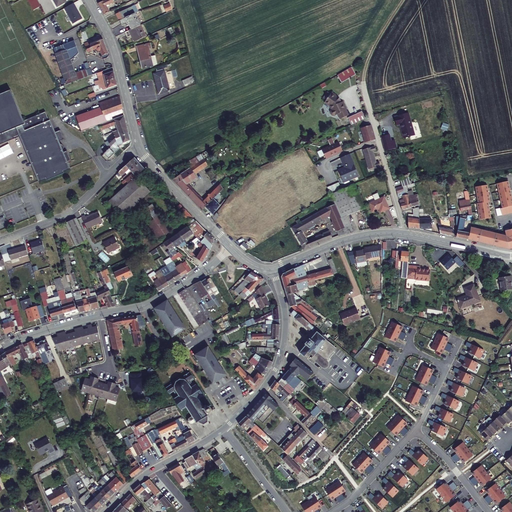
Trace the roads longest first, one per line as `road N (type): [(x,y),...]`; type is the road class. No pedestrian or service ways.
road 1 (tertiary): [(273,269),(285,316),(282,351),(264,387),(224,428)]
road 2 (residential): [(0,241),(68,214),(139,145)]
road 3 (tertiary): [(139,145),(110,39),(88,0)]
road 4 (tertiary): [(230,247),(154,302),(100,315)]
road 5 (tertiary): [(224,428),(146,473),(104,511)]
road 6 (tertiary): [(273,269),(346,239),(404,234)]
road 7 (tertiary): [(230,247),(139,145)]
